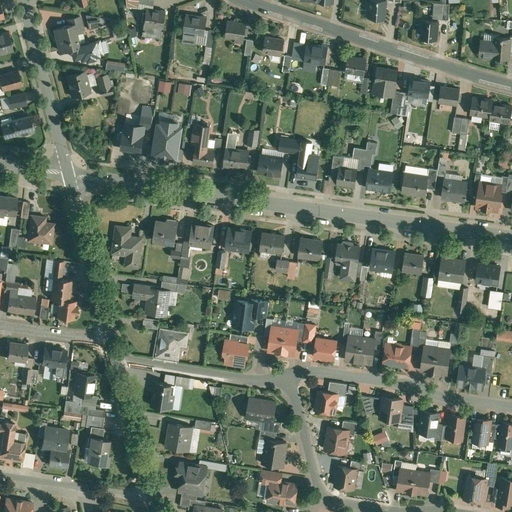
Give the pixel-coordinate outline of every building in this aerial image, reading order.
[(387,1),(372,0),(371,19),(385,20),(387,1)] [(450,4),(444,4),(442,19),(449,20),(450,4)] [(161,11),(147,8),(142,34),(154,36),(156,27),(164,28),(167,11),(161,10),(161,11)] [(100,16),(86,14),(89,29),(102,26),(100,16)] [(196,16),(188,15),(185,30),(205,33),(208,18),(196,16)] [(79,16),(68,19),(69,24),(73,24),(75,33),(83,31),(79,16)] [(439,21),(423,20),(422,39),(437,40),(439,21)] [(248,24),(229,21),(226,36),(246,39),(248,24)] [(69,24),(56,28),(58,37),(57,37),(60,51),(69,49),(70,51),(72,51),(79,49),(78,46),(75,33),(73,24),(69,24)] [(125,27),(112,30),(114,40),(127,37),(125,27)] [(216,30),(210,29),(207,45),(213,47),(216,30)] [(9,31),(0,33),(0,52),(13,49),(9,31)] [(75,33),(78,46),(86,43),(83,31),(75,33)] [(494,42),(483,41),(482,57),(493,57),(493,58),(509,59),(510,38),(495,37),(494,42)] [(285,40),(267,38),(265,53),(283,55),(285,40)] [(255,40),(249,39),(246,55),(253,56),(255,40)] [(79,49),(72,51),(74,58),(81,56),(82,59),(86,58),(87,60),(95,58),(94,55),(102,53),(99,40),(86,43),(78,46),(79,49)] [(322,46),(308,44),(306,60),(326,63),(329,46),(322,45),(322,46)] [(286,55),(284,71),(291,72),(293,56),(286,55)] [(367,59),(349,56),(347,71),(357,73),(357,70),(366,71),(367,59)] [(124,64),(106,61),(105,69),(123,72),(124,64)] [(332,69),(324,68),(322,82),(329,84),(332,69)] [(398,71),(378,68),(375,92),(394,95),(394,91),(395,91),(398,71)] [(343,71),(332,69),(329,84),(341,85),(343,71)] [(18,70),(0,74),(0,75),(4,89),(22,85),(18,70)] [(86,71),(68,75),(72,87),(71,88),(73,97),(91,92),(86,71)] [(107,73),(100,75),(104,89),(111,87),(107,73)] [(371,78),(364,77),(361,93),(369,94),(371,78)] [(430,82),(412,79),(410,93),(428,96),(430,82)] [(172,82),(160,80),(159,90),(170,92),(172,82)] [(191,84),(179,83),(178,93),(190,95),(191,84)] [(104,89),(100,90),(102,96),(114,93),(112,86),(111,87),(104,89)] [(460,91),(442,88),(439,101),(458,104),(460,91)] [(395,91),(394,91),(394,95),(392,106),(399,107),(401,92),(395,91)] [(24,92),(9,95),(11,107),(27,104),(24,92)] [(493,100),(473,98),(471,114),(490,117),(492,103),(493,100)] [(511,110),(511,105),(492,103),(490,117),(490,119),(510,122),(511,110)] [(154,116),(144,114),(142,125),(152,127),(154,117),(154,116)] [(12,118),(11,117),(2,119),(1,120),(2,122),(1,123),(5,136),(16,133),(16,135),(34,131),(30,115),(12,119),(12,118)] [(164,125),(158,124),(159,118),(154,117),(152,127),(151,131),(156,131),(163,132),(164,125)] [(462,118),(455,117),(453,132),(460,134),(462,118)] [(470,119),(462,118),(460,134),(467,135),(470,119)] [(164,125),(163,132),(156,131),(152,154),(162,156),(161,160),(168,161),(169,157),(177,158),(182,123),(165,120),(164,125)] [(195,123),(189,122),(186,140),(193,141),(195,123)] [(209,123),(203,122),(202,124),(195,123),(193,141),(198,142),(197,145),(207,146),(208,140),(209,141),(211,125),(210,125),(209,123)] [(260,129),(253,128),(250,144),(258,145),(260,129)] [(144,134),(124,131),(123,131),(122,132),(121,132),(121,133),(120,134),(120,135),(120,136),(120,137),(121,138),(121,139),(123,140),(124,140),(123,148),(136,150),(136,147),(142,148),(144,134)] [(224,165),(240,167),(240,165),(248,166),(250,150),(236,148),(239,133),(229,131),(224,165)] [(223,138),(216,137),(215,148),(216,148),(216,149),(221,150),(223,138)] [(296,140),(283,137),(281,149),(294,151),(296,140)] [(304,141),(296,140),(294,151),(303,152),(304,141)] [(313,142),(304,141),(303,152),(302,157),(311,159),(313,142)] [(197,145),(196,146),(197,146),(194,162),(214,165),(216,149),(216,148),(215,148),(197,145)] [(367,147),(355,146),(354,157),(359,158),(365,158),(367,147)] [(373,148),(367,147),(365,158),(366,159),(365,163),(371,164),(373,148)] [(284,157),(262,153),(259,171),(281,175),(284,157)] [(346,155),(334,154),(333,164),(345,166),(346,155)] [(510,156),(503,155),(501,163),(504,163),(504,166),(509,167),(510,156)] [(311,159),(302,157),(299,175),(318,178),(320,163),(310,162),(311,159)] [(448,161),(440,160),(438,168),(438,173),(446,175),(448,161)] [(345,166),(333,164),(331,180),(332,182),(356,185),(358,168),(345,166)] [(438,168),(429,167),(428,175),(429,175),(427,187),(435,189),(438,173),(438,168)] [(393,171),(371,168),(368,187),(390,190),(393,171)] [(428,175),(406,171),(403,192),(426,196),(427,187),(429,175),(428,175)] [(483,172),(476,171),(474,187),(480,187),(481,181),(483,172)] [(509,176),(503,175),(501,184),(502,184),(501,191),(507,191),(509,178),(509,176)] [(468,181),(445,178),(443,197),(465,200),(468,181)] [(480,187),(477,206),(487,208),(491,182),(481,181),(480,187)] [(501,184),(491,182),(487,208),(498,209),(501,191),(502,184),(501,184)] [(18,198),(0,195),(0,212),(5,213),(16,214),(18,198)] [(31,202),(24,201),(21,217),(28,218),(31,202)] [(45,217),(31,215),(29,233),(35,234),(34,241),(51,243),(54,222),(45,221),(45,217)] [(179,221),(167,219),(167,222),(157,220),(154,238),(166,240),(166,241),(176,243),(179,221)] [(215,225),(193,222),(191,241),(192,241),(192,239),(204,241),(204,243),(213,244),(215,225)] [(131,228),(118,226),(114,252),(129,254),(128,265),(139,267),(142,243),(143,238),(140,238),(130,236),(131,228)] [(19,229),(12,228),(9,246),(17,247),(18,236),(19,229)] [(229,228),(226,247),(233,248),(234,246),(241,247),(240,250),(250,251),(253,231),(229,228)] [(150,231),(142,230),(140,238),(143,238),(142,243),(148,244),(150,231)] [(285,235),(263,232),(260,249),(268,250),(268,249),(283,251),(285,235)] [(24,248),(25,237),(18,236),(17,247),(24,248)] [(322,240),(301,237),(298,255),(307,256),(307,254),(320,256),(322,240)] [(342,243),(338,243),(336,262),(342,263),(342,264),(345,265),(343,274),(356,276),(357,265),(358,265),(358,262),(360,246),(352,245),(353,242),(343,240),(342,243)] [(184,243),(178,242),(177,251),(172,250),(171,257),(182,258),(184,243)] [(16,248),(1,246),(1,252),(15,254),(16,248)] [(395,252),(373,249),(371,267),(382,269),(382,268),(392,269),(391,270),(392,270),(395,252)] [(227,252),(219,251),(217,267),(225,268),(227,252)] [(416,255),(405,254),(403,270),(412,271),(412,270),(421,271),(423,255),(416,254),(416,255)] [(64,260),(47,258),(46,268),(54,269),(54,265),(64,266),(64,260)] [(466,261),(442,258),(440,277),(463,281),(466,261)] [(290,261),(277,259),(276,270),(289,271),(290,261)] [(296,262),(290,261),(289,271),(288,276),(294,277),(296,262)] [(5,279),(14,280),(16,263),(7,262),(6,271),(5,279)] [(486,264),(479,263),(476,281),(498,284),(500,266),(495,265),(495,264),(487,263),(486,264)] [(64,266),(54,265),(54,269),(53,278),(55,278),(55,277),(62,278),(64,266)] [(434,277),(424,276),(421,295),(431,296),(434,277)] [(62,278),(55,277),(55,278),(52,299),(59,300),(69,301),(70,299),(72,280),(62,278)] [(19,282),(7,280),(6,289),(5,289),(4,292),(11,293),(18,294),(19,282)] [(179,282),(163,280),(162,288),(170,289),(177,290),(179,282)] [(123,283),(122,290),(134,292),(135,285),(123,283)] [(162,288),(135,285),(134,292),(134,295),(149,297),(147,312),(166,314),(170,289),(162,288)] [(468,288),(460,287),(458,302),(466,304),(468,288)] [(221,288),(220,297),(231,298),(232,289),(221,288)] [(502,291),(494,290),(492,303),(500,304),(502,291)] [(18,294),(11,293),(9,309),(33,313),(36,297),(18,294)] [(252,301),(237,299),(236,311),(232,313),(235,317),(234,324),(241,325),(243,328),(247,326),(254,327),(256,313),(258,299),(252,298),(252,301)] [(69,301),(59,300),(57,316),(74,318),(75,312),(77,313),(78,306),(76,306),(77,300),(70,299),(69,301)] [(269,301),(258,299),(256,313),(267,315),(269,301)] [(311,301),(308,311),(319,314),(321,303),(311,301)] [(42,305),(41,305),(40,317),(47,318),(49,306),(47,306),(42,305)] [(274,318),(267,317),(265,335),(271,336),(273,326),(274,318)] [(159,321),(145,319),(144,325),(158,328),(159,321)] [(306,323),(299,322),(298,329),(299,329),(297,339),(304,340),(306,323)] [(316,324),(306,323),(304,340),(314,342),(316,324)] [(351,326),(345,325),(343,343),(348,344),(350,334),(351,326)] [(273,326),(271,336),(269,349),(277,351),(277,349),(282,350),(286,328),(273,326)] [(421,327),(413,326),(411,344),(419,345),(420,337),(421,327)] [(189,332),(162,328),(160,342),(162,342),(160,352),(168,354),(168,357),(179,359),(181,344),(187,345),(189,332)] [(298,329),(286,328),(282,350),(288,351),(288,352),(295,353),(297,339),(299,329),(298,329)] [(511,329),(498,328),(496,339),(511,340),(511,329)] [(383,331),(376,330),(375,338),(376,338),(374,348),(380,348),(383,331)] [(249,335),(232,333),(230,339),(239,341),(239,342),(248,344),(249,335)] [(350,334),(348,344),(346,359),(353,360),(354,360),(354,359),(357,359),(356,362),(359,362),(363,336),(350,334)] [(375,338),(363,336),(359,362),(362,362),(362,360),(365,360),(364,361),(365,362),(372,363),(374,348),(376,338),(375,338)] [(427,338),(420,337),(419,345),(418,352),(424,353),(425,345),(427,338)] [(337,340),(318,338),(315,355),(322,356),(322,357),(328,358),(328,357),(334,358),(337,340)] [(230,339),(227,339),(226,343),(227,349),(227,350),(229,350),(228,356),(227,356),(226,362),(243,365),(244,360),(245,360),(246,352),(246,351),(245,351),(246,349),(248,350),(249,344),(248,344),(239,342),(239,341),(230,339)] [(458,342),(451,341),(450,348),(451,349),(449,357),(455,358),(458,342)] [(29,345),(10,342),(8,357),(25,359),(27,360),(27,356),(29,345)] [(402,343),(397,342),(394,344),(390,344),(387,346),(384,362),(409,365),(412,347),(404,346),(402,343)] [(425,345),(424,353),(422,369),(428,370),(428,372),(434,373),(438,347),(425,345)] [(66,349),(45,347),(43,363),(55,364),(54,370),(55,370),(63,371),(66,349)] [(450,348),(438,347),(434,373),(440,374),(441,372),(447,373),(449,357),(451,349),(450,348)] [(495,356),(480,354),(478,367),(486,368),(485,372),(493,373),(495,356)] [(34,357),(27,356),(27,360),(25,359),(24,367),(22,381),(30,382),(32,369),(34,357)] [(478,367),(461,364),(458,384),(467,385),(467,386),(474,387),(475,387),(483,388),(485,372),(486,368),(478,367)] [(39,370),(32,369),(30,382),(37,383),(39,370)] [(94,374),(79,372),(76,392),(82,393),(91,394),(91,391),(92,385),(93,385),(95,376),(94,376),(94,374)] [(192,377),(177,375),(176,384),(177,385),(176,386),(190,388),(192,377)] [(348,383),(330,380),(328,391),(338,393),(338,394),(346,395),(348,383)] [(176,384),(157,381),(153,405),(173,409),(175,396),(173,396),(174,386),(176,386),(177,385),(176,384)] [(328,391),(319,390),(318,398),(319,398),(317,405),(316,409),(343,413),(335,412),(338,394),(338,393),(328,391)] [(41,395),(36,391),(32,396),(37,400),(41,395)] [(91,394),(82,393),(82,394),(81,401),(80,404),(88,405),(95,406),(96,395),(93,394),(94,392),(91,391),(91,394)] [(82,394),(73,393),(72,400),(81,401),(82,394)] [(371,396),(362,396),(367,412),(375,410),(371,396)] [(403,399),(383,396),(380,417),(400,419),(400,420),(402,404),(403,399)] [(276,401),(251,397),(248,417),(265,419),(273,421),(273,420),(276,401)] [(65,400),(64,410),(79,412),(80,402),(65,400)] [(27,405),(4,402),(3,407),(26,411),(27,405)] [(79,412),(87,413),(88,405),(80,404),(79,412)] [(413,405),(402,404),(400,420),(400,419),(398,428),(414,430),(413,405)] [(104,410),(89,407),(88,414),(103,416),(104,410)] [(440,412),(423,410),(420,431),(436,433),(437,433),(438,424),(440,412)] [(81,414),(64,411),(63,417),(80,420),(81,414)] [(103,416),(88,414),(86,426),(102,428),(103,416)] [(456,414),(452,414),(450,425),(448,437),(449,437),(462,439),(465,417),(456,416),(456,414)] [(212,421),(197,418),(196,427),(211,429),(212,421)] [(273,421),(265,419),(264,429),(276,431),(281,432),(282,421),(273,420),(273,421)] [(486,420),(477,419),(474,440),(488,442),(488,440),(491,423),(491,419),(487,419),(486,420)] [(358,422),(344,420),(343,429),(349,430),(348,434),(356,435),(358,422)] [(47,422),(41,421),(38,436),(44,437),(46,426),(47,426),(47,422)] [(507,422),(503,421),(502,424),(501,438),(500,444),(511,445),(511,423),(507,423),(507,422)] [(16,425),(0,422),(0,432),(4,433),(15,435),(15,433),(16,425)] [(192,426),(171,422),(167,446),(188,449),(190,440),(188,440),(190,426),(192,426)] [(491,423),(488,440),(494,441),(495,437),(497,424),(491,423)] [(444,424),(438,424),(437,433),(436,433),(435,438),(442,439),(444,424)] [(450,425),(444,424),(442,439),(442,438),(448,439),(449,437),(448,437),(450,425)] [(60,428),(51,426),(51,427),(47,426),(46,426),(44,437),(43,447),(51,448),(51,447),(65,450),(68,430),(60,428)] [(343,429),(331,427),(327,450),(342,452),(343,445),(346,445),(348,434),(349,430),(343,429)] [(264,429),(261,428),(259,437),(267,438),(275,440),(276,431),(264,429)] [(102,431),(91,430),(90,437),(91,437),(89,448),(91,449),(89,461),(108,464),(109,454),(107,454),(109,439),(101,438),(102,431)] [(386,430),(373,435),(376,443),(389,439),(386,430)] [(15,435),(4,433),(0,457),(21,460),(25,435),(15,433),(15,435)] [(79,434),(72,433),(71,443),(77,444),(79,434)] [(275,440),(267,438),(263,463),(282,466),(286,441),(275,440)] [(65,450),(51,447),(51,448),(48,464),(67,467),(69,450),(65,450)] [(228,463),(201,459),(200,464),(208,466),(226,469),(228,463)] [(366,462),(352,459),(351,467),(358,468),(364,469),(366,462)] [(403,460),(396,459),(393,475),(400,476),(401,468),(402,468),(403,461),(403,460)] [(200,464),(181,461),(180,466),(179,466),(178,467),(177,467),(177,469),(177,470),(178,471),(179,472),(183,473),(180,490),(183,490),(198,493),(200,479),(205,480),(208,466),(200,464)] [(417,463),(403,461),(402,468),(416,470),(417,463)] [(392,464),(383,462),(381,470),(391,472),(392,464)] [(351,467),(339,464),(335,485),(354,488),(358,468),(351,467)] [(497,468),(488,466),(486,478),(485,484),(494,486),(497,468)] [(441,469),(431,467),(430,472),(431,472),(430,480),(439,482),(441,469)] [(402,468),(401,468),(400,476),(398,489),(413,491),(416,470),(402,468)] [(283,472),(263,469),(261,481),(271,482),(272,479),(282,480),(283,472)] [(416,470),(413,491),(428,493),(430,480),(431,472),(430,472),(416,470)] [(486,478),(469,475),(465,498),(483,500),(485,484),(486,478)] [(511,480),(511,478),(502,477),(498,505),(505,506),(506,501),(511,502),(511,480)] [(282,480),(272,479),(271,482),(270,488),(268,489),(267,492),(269,494),(268,499),(295,504),(298,483),(282,480)] [(198,493),(183,490),(181,504),(190,506),(190,504),(191,498),(197,499),(198,493)] [(30,511),(32,502),(7,498),(4,511),(30,511)] [(197,499),(191,498),(190,504),(196,505),(196,504),(206,506),(207,500),(197,499)]
